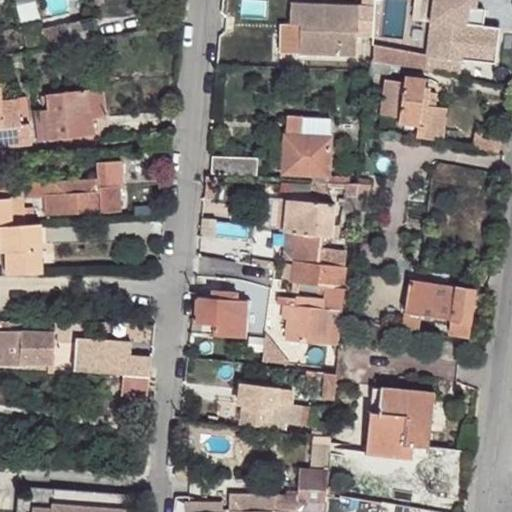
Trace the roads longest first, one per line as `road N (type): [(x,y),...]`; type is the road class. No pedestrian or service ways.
road 1 (residential): [(210,0),(163,511)]
road 2 (residential): [(511,164),(408,152),(390,257)]
road 3 (residential): [(510,296),(484,493)]
